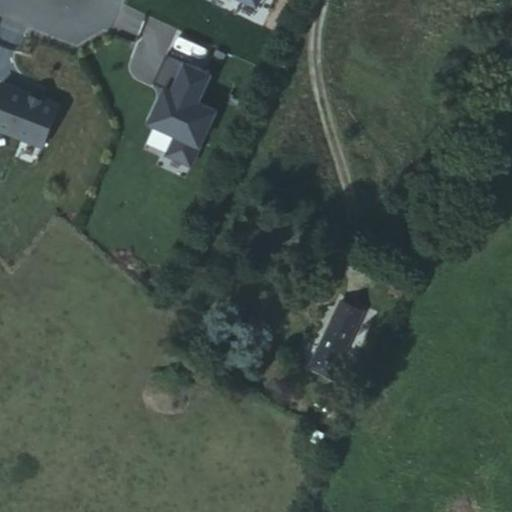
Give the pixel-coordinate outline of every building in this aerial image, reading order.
[(214,76),(170,56),(157,85),(169,90),(171,91),(165,105),(162,104),(153,124),(180,136),(171,156),(195,167),(220,112),(202,104),(214,76)] [(7,82),(0,99),(0,127),(48,147),(64,105),(46,97),(45,99),(21,90),(22,88),(7,82)] [(171,91),(169,90),(162,104),(165,105),(171,91)] [(351,317),(374,328),(382,311),(360,299),(351,317)] [(350,377),(374,328),(351,317),(328,366),(350,377)]
